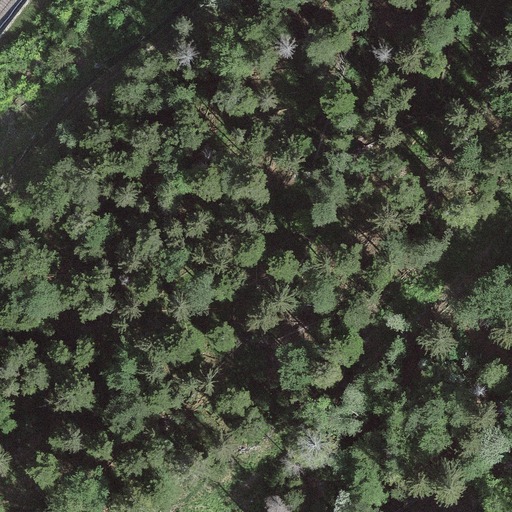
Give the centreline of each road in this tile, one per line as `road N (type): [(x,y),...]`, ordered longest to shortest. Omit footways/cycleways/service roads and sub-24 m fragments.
road 1 (track): [(511,201),(288,435),(197,511)]
road 2 (track): [(197,0),(73,101),(0,198)]
